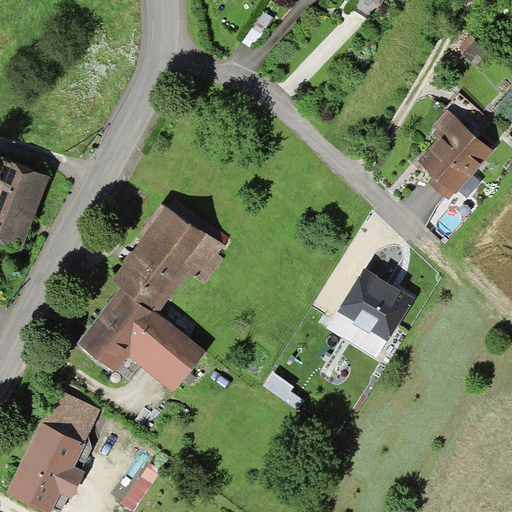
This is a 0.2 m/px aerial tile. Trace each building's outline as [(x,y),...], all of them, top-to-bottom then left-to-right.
[(447,106),(454,114),(459,119),(474,136),(491,120),(464,90),(447,106)] [(437,129),(442,135),(459,119),(454,114),(437,129)] [(474,136),(459,119),(442,135),(421,154),(435,170),(440,166),(453,181),(488,151),(474,136)] [(440,166),(435,170),(429,176),(442,191),(453,181),(440,166)] [(42,185),(0,168),(0,217),(24,228),(29,217),(42,185)] [(212,258),(237,225),(187,187),(141,249),(180,278),(171,289),(188,301),(209,274),(203,270),(212,258)] [(24,228),(0,217),(0,252),(12,257),(24,228)] [(147,321),(157,308),(163,299),(171,289),(180,278),(141,249),(123,272),(108,293),(147,321)] [(217,262),(212,258),(203,270),(209,274),(217,262)] [(337,317),(383,345),(414,295),(368,267),(337,317)] [(170,304),(163,299),(157,308),(163,313),(170,304)] [(139,364),(160,336),(112,300),(101,315),(132,339),(123,351),(139,364)] [(118,358),(123,351),(132,339),(101,315),(71,354),(102,378),(118,358)] [(173,390),(194,362),(160,336),(139,364),(173,390)] [(47,407),(33,434),(53,444),(21,508),(28,511),(42,511),(62,473),(85,426),(47,407)] [(1,499),(21,508),(53,444),(33,434),(1,499)]
